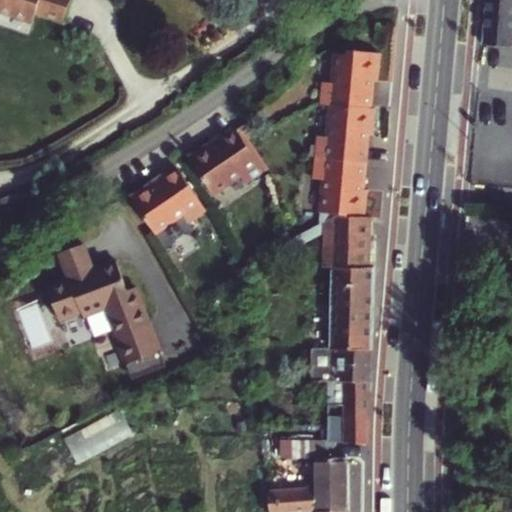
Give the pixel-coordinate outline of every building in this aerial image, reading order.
[(0,0),(0,9),(33,21),(36,11),(63,20),(69,0),(0,0)] [(511,0),(489,0),(485,43),(511,46),(511,0)] [(323,180),(319,225),(324,223),(336,216),(363,216),(366,189),(362,189),(363,177),(365,162),(366,148),(368,134),(371,135),(374,107),(370,107),(371,93),(373,79),(377,79),(379,51),(347,48),(347,53),(336,52),(333,82),(323,81),(320,103),(331,104),(328,137),(317,136),(315,157),(313,179),(323,180)] [(210,144),(189,159),(213,194),(239,176),(244,184),(263,170),(247,147),(235,130),(222,139),(212,146),(210,144)] [(220,137),(210,144),(212,146),(222,139),(220,137)] [(153,184),(131,199),(155,235),(165,250),(171,246),(171,241),(183,233),(187,234),(193,231),(188,223),(206,210),(190,187),(178,170),(165,179),(154,187),(153,184)] [(164,177),(153,184),(154,187),(165,179),(164,177)] [(322,265),(333,267),(372,266),(373,240),(369,240),(370,216),(363,216),(336,216),(324,223),(322,265)] [(61,252),(70,277),(72,276),(73,278),(96,269),(95,267),(98,266),(89,241),(61,252)] [(118,330),(116,332),(127,362),(165,348),(154,318),(151,319),(139,285),(130,287),(119,258),(98,266),(95,267),(96,269),(73,278),(72,276),(70,277),(50,284),(60,309),(63,316),(84,308),(86,313),(106,305),(108,304),(118,330)] [(330,350),(370,350),(372,266),(333,267),(330,350)] [(108,304),(106,305),(116,332),(118,330),(108,304)] [(308,381),(326,381),(369,382),(370,350),(330,350),(311,349),(308,381)] [(326,381),(327,404),(347,404),(347,415),(368,416),(369,382),(326,381)] [(327,404),(326,442),(346,442),(368,445),(368,416),(347,415),(347,404),(327,404)] [(313,441),(280,440),(280,457),(313,457),(313,441)] [(267,511),(331,511),(348,511),(346,457),(316,458),(316,487),(267,492),(267,511)]
